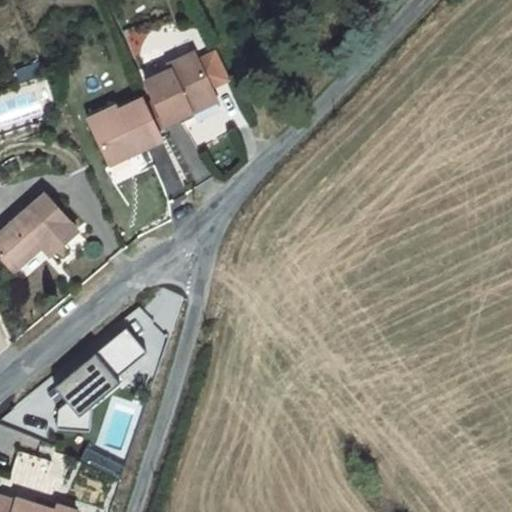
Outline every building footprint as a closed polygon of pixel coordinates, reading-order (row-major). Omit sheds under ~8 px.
[(216,51),(199,59),(212,89),(230,80),(216,51)] [(162,116),(153,120),(157,129),(192,112),(189,105),(214,93),(212,89),(199,59),(195,52),(169,65),(172,70),(146,82),(155,101),(162,116)] [(189,105),(192,112),(218,101),(214,93),(189,105)] [(146,105),(143,99),(119,111),(114,102),(86,114),(110,165),(162,140),(157,129),(153,120),(146,105)] [(155,101),(146,105),(153,120),(162,116),(155,101)] [(45,194),(0,233),(0,254),(14,270),(42,246),(50,255),(77,231),(45,194)] [(141,315),(55,383),(78,413),(165,345),(141,315)] [(76,511),(77,511),(56,504),(55,510),(37,505),(16,498),(15,500),(0,495),(0,511),(76,511)] [(56,504),(39,499),(37,505),(55,510),(56,504)]
